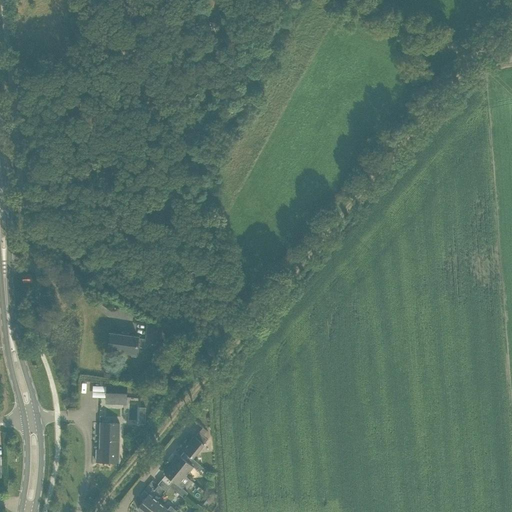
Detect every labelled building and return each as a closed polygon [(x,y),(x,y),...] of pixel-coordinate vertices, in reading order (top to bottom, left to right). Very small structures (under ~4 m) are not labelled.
[(31,274),(22,275),(22,282),(32,282),(31,274)] [(138,337),(117,334),(113,334),(111,350),(114,351),(117,352),(117,351),(135,354),(136,347),(145,348),(145,343),(159,345),(161,326),(147,324),(145,339),(138,338),(138,337)] [(106,399),(126,399),(127,386),(106,386),(106,399)] [(118,462),(119,423),(100,423),(99,450),(96,450),(96,457),(99,457),(99,462),(118,462)] [(192,459),(207,439),(199,432),(195,437),(194,436),(182,450),(191,458),(192,459)] [(205,477),(208,472),(192,459),(191,458),(187,463),(179,455),(171,464),(186,477),(193,467),(205,477)] [(186,477),(171,464),(163,474),(172,481),(169,486),(170,487),(184,498),(188,493),(178,486),(186,477)] [(166,492),(170,487),(169,486),(161,480),(157,485),(166,492)] [(154,490),(159,495),(163,490),(158,486),(154,490)] [(140,511),(149,511),(158,502),(157,500),(156,501),(148,495),(137,509),(140,511)] [(149,511),(172,511),(175,510),(170,506),(167,509),(163,506),(162,506),(159,504),(160,503),(158,502),(149,511)]
